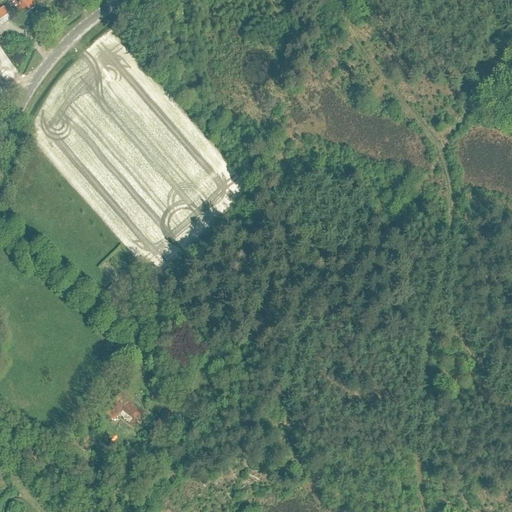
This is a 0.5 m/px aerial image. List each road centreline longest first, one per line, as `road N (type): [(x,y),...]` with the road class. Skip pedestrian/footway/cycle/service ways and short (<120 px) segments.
road 1 (track): [(424,511),(418,430),(450,194),(436,146),(359,47),(339,0)]
road 2 (tertiary): [(0,152),(45,66),(120,0)]
